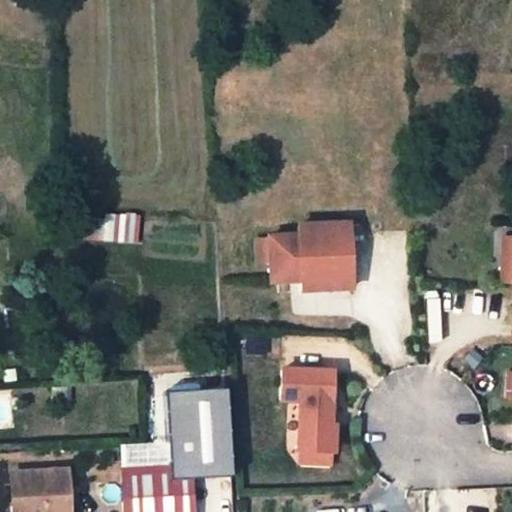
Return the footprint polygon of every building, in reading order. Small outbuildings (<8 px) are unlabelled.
[(303,291),(354,288),(351,224),(300,225),(301,235),(271,236),(272,261),(273,282),(303,281),(303,291)] [(259,262),(272,261),(271,236),(258,237),(259,262)] [(333,372),(284,369),(282,399),(302,400),(300,450),(302,450),(332,452),(334,452),(336,425),(331,425),(333,372)] [(332,452),(302,450),(301,462),(331,464),(332,452)] [(195,511),(192,465),(122,468),(123,511),(195,511)] [(13,511),(69,511),(67,472),(11,475),(13,511)]
